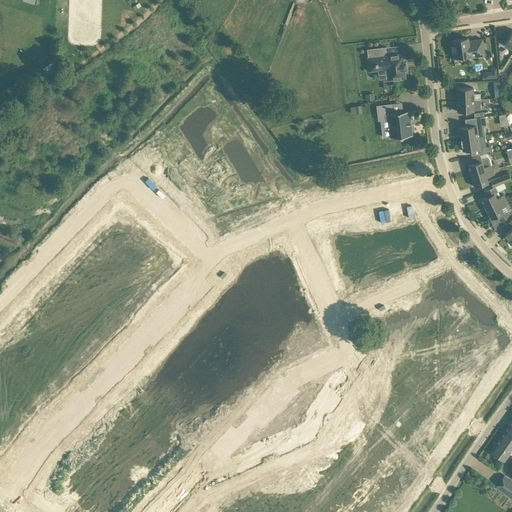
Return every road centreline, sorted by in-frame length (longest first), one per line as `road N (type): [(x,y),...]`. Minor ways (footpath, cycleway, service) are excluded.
road 1 (residential): [(211,255),(200,282),(44,443),(9,491)]
road 2 (residential): [(0,304),(113,190),(128,185),(146,189),(211,255)]
road 3 (residential): [(211,460),(225,467),(305,433),(346,371),(347,356)]
road 4 (residential): [(211,460),(294,377),(347,356)]
road 5 (unclassified): [(450,186),(423,25)]
road 6 (residential): [(450,186),(356,200),(295,220)]
road 7 (unclassified): [(434,511),(511,396)]
